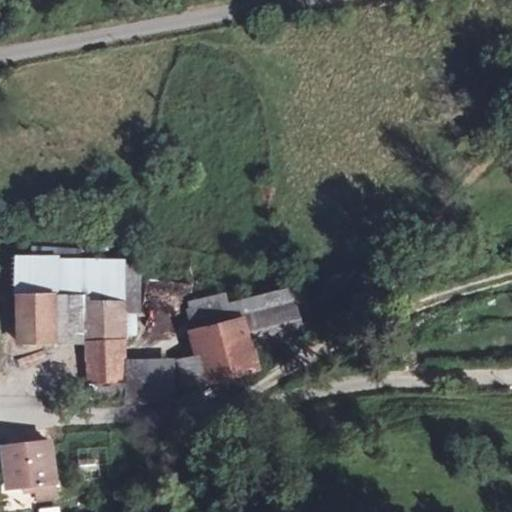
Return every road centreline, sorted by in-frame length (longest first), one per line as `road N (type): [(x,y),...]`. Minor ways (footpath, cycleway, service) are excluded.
road 1 (unclassified): [(0,414),(268,407),(382,380),(511,377)]
road 2 (unclassified): [(307,0),(0,52)]
